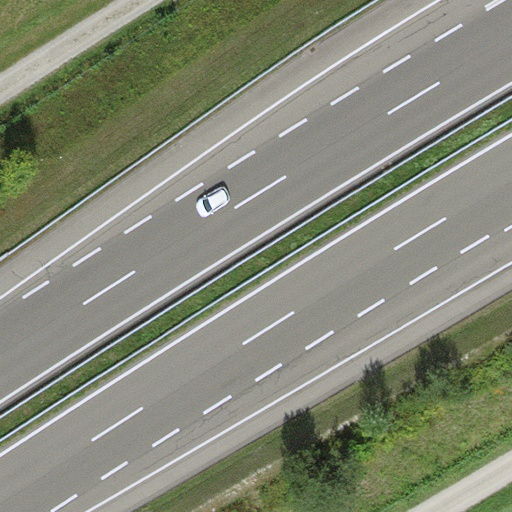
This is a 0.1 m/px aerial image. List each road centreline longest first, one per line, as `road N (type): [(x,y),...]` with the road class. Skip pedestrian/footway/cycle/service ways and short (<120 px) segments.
road 1 (motorway): [(0,504),(511,182)]
road 2 (motorway): [(511,43),(0,360)]
road 3 (track): [(0,101),(155,0)]
